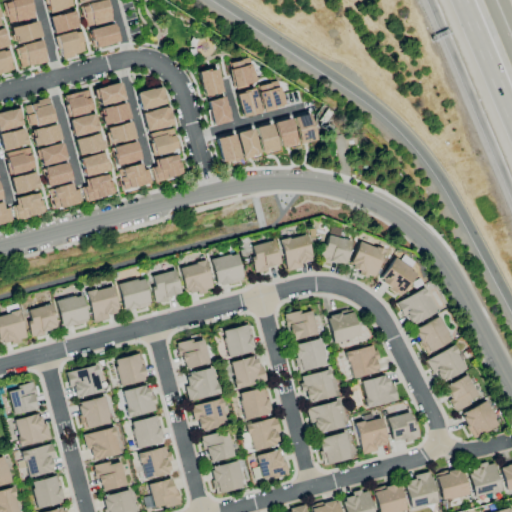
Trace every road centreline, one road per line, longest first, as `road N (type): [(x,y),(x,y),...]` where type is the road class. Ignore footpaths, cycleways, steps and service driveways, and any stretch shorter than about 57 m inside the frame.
road 1 (residential): [(0,249),(211,194),(313,186),(381,209),(436,251),(511,397)]
road 2 (residential): [(45,355),(301,287),(338,287),(378,314),(435,423),(438,446)]
road 3 (residential): [(438,446),(423,458),(220,511),(45,355)]
road 4 (motorway): [(213,0),(400,131),(447,191),(511,308)]
road 5 (residential): [(211,194),(179,86),(165,68),(123,58),(0,92)]
road 6 (motorway): [(429,0),(511,191)]
